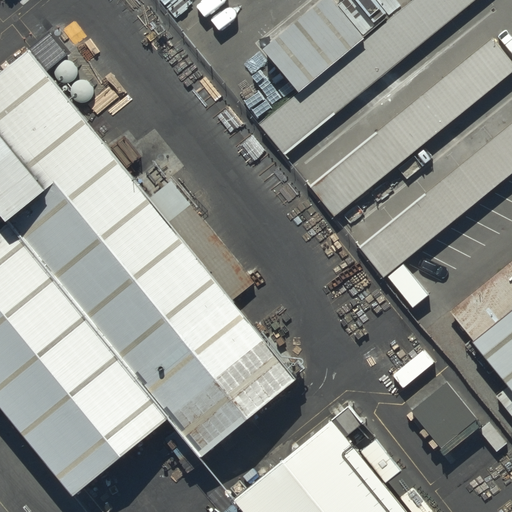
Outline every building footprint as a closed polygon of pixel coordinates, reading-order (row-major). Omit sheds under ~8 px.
[(481,0),(414,0),(256,131),(282,163),(481,0)] [(511,72),(511,58),(496,39),(315,187),(338,215),(511,72)] [(304,377),(45,63),(0,100),(0,217),(19,240),(0,255),(0,392),(92,504),(184,429),(207,457),(304,377)] [(511,125),(360,249),(386,280),(387,279),(413,310),(430,295),(404,264),(511,175),(511,125)] [(511,267),(451,318),(511,391),(511,267)] [(448,386),(412,414),(442,452),(437,456),(448,471),(502,429),(489,412),(476,422),(448,386)] [(401,511),(334,427),(235,508),(237,511),(401,511)]
